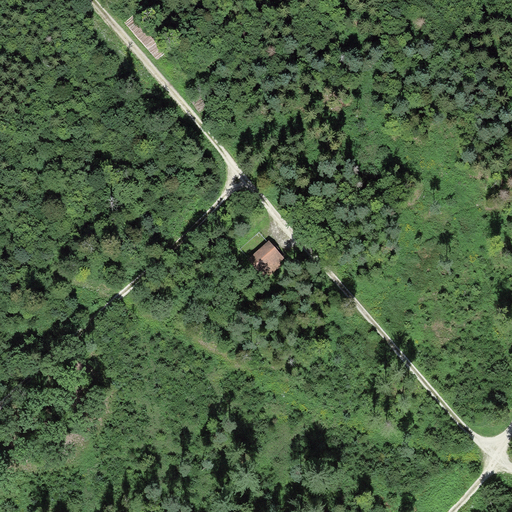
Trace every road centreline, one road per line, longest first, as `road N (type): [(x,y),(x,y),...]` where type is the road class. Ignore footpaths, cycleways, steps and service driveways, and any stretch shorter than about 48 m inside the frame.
road 1 (track): [(89,0),(239,180),(493,461),(511,470)]
road 2 (track): [(239,180),(0,406)]
